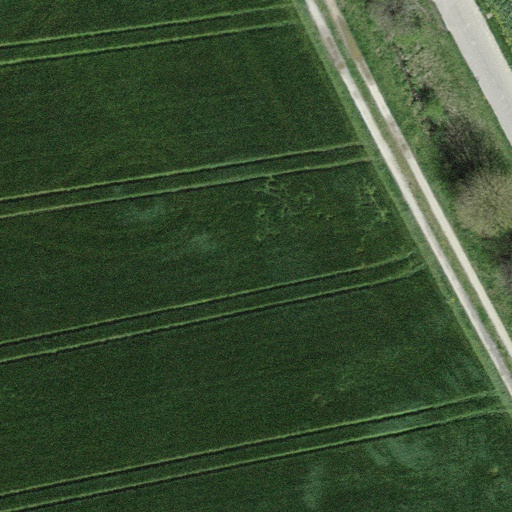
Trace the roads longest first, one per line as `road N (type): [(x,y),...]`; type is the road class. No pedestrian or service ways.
road 1 (track): [(511,370),(347,84),(312,0)]
road 2 (unclassified): [(452,0),(511,108)]
